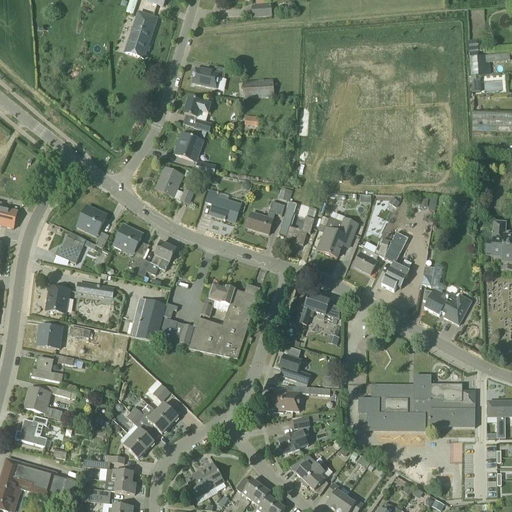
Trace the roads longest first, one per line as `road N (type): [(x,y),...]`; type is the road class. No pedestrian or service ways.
road 1 (residential): [(0,404),(35,214),(74,158)]
road 2 (residential): [(511,376),(293,269)]
road 3 (residential): [(116,189),(158,125),(193,0)]
road 4 (residential): [(293,269),(186,235),(116,189)]
road 5 (residential): [(224,420),(246,396),(293,269)]
road 6 (residential): [(309,511),(224,420)]
road 7 (residential): [(154,511),(170,452),(224,420)]
